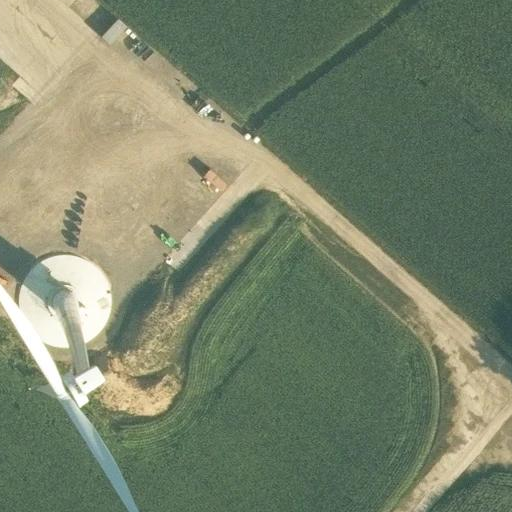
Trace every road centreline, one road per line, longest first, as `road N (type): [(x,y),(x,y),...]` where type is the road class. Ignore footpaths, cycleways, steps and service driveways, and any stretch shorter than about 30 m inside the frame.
road 1 (track): [(82,0),(511,376)]
road 2 (track): [(511,406),(420,511)]
